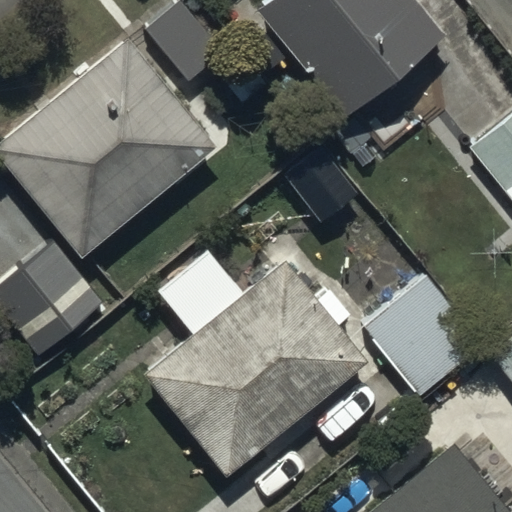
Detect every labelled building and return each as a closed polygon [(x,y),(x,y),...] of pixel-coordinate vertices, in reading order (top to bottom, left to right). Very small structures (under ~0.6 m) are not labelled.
[(188,0),(143,35),(182,86),(227,50),(188,0)] [(442,37),(411,0),(275,0),(259,14),(344,117),(442,37)] [(216,150),(126,40),(0,142),(0,157),(83,259),(216,150)] [(511,104),(464,144),(511,202),(511,201),(511,104)] [(350,195),(315,153),(286,176),(320,219),(350,195)] [(54,244),(0,286),(0,313),(36,359),(103,307),(54,244)] [(281,262),(139,376),(222,479),(364,364),(336,329),(348,319),(329,296),(317,306),(281,262)] [(425,276),(360,324),(416,399),(481,351),(425,276)] [(511,345),(493,361),(511,385),(511,345)] [(510,511),(453,445),(374,511),(510,511)]
